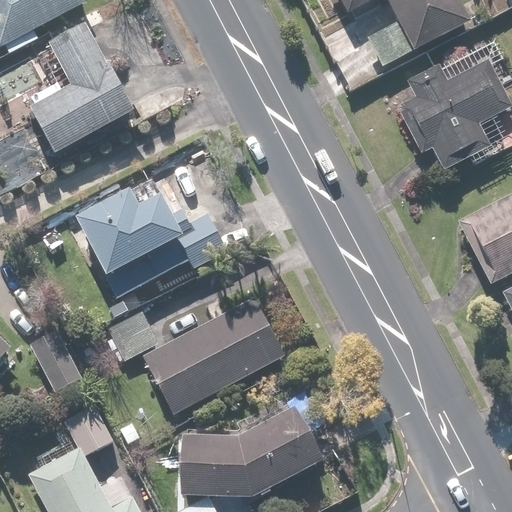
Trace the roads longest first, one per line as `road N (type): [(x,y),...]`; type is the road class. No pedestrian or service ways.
road 1 (secondary): [(216,0),(467,483)]
road 2 (unknown): [(0,219),(260,85)]
